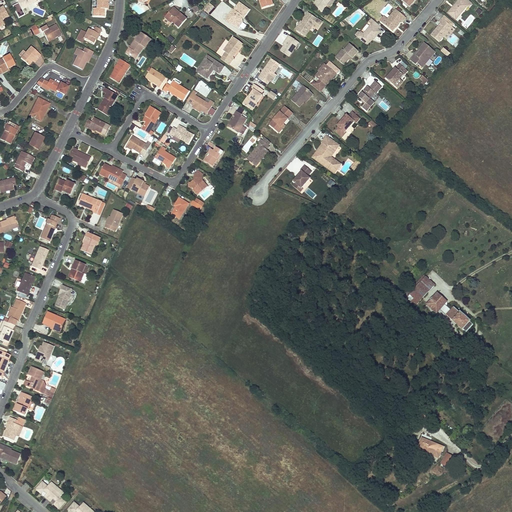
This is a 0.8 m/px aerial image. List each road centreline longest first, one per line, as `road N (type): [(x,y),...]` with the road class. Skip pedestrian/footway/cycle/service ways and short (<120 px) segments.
road 1 (residential): [(438,0),(399,46),(367,63),(258,194)]
road 2 (residential): [(34,194),(67,212),(72,225),(0,409)]
road 3 (residential): [(110,150),(146,96),(209,129)]
road 4 (residential): [(110,150),(173,180),(209,129)]
